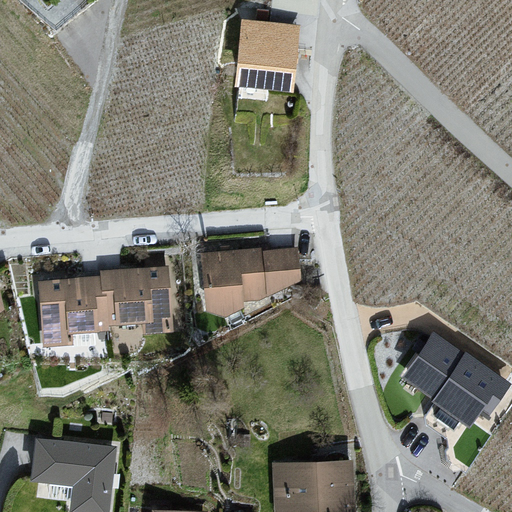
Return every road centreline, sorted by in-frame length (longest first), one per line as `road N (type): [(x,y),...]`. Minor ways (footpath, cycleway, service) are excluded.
road 1 (residential): [(0,245),(325,223)]
road 2 (residential): [(377,468),(325,223)]
road 3 (track): [(118,0),(61,241)]
road 4 (unclassified): [(327,22),(370,47),(511,184)]
road 5 (residential): [(325,223),(319,158),(327,22)]
